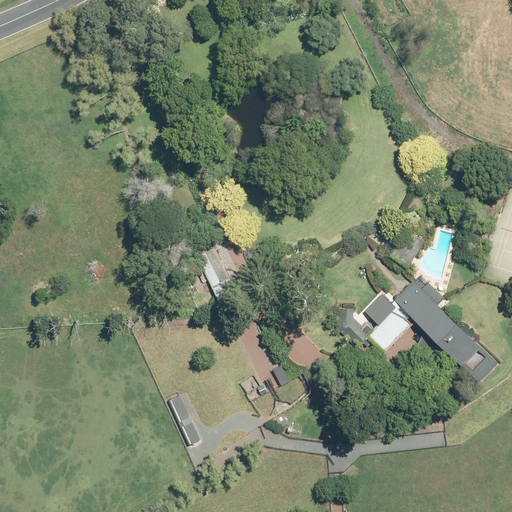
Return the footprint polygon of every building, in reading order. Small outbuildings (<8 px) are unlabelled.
[(407,267),(424,244),(413,236),(406,245),(401,242),(391,255),(407,267)] [(201,254),(190,259),(216,314),(227,309),(201,254)] [(479,346),(409,279),(389,300),(460,367),(479,346)] [(388,308),(361,336),(378,353),(405,324),(388,308)] [(173,392),(160,398),(184,448),(197,441),(173,392)]
